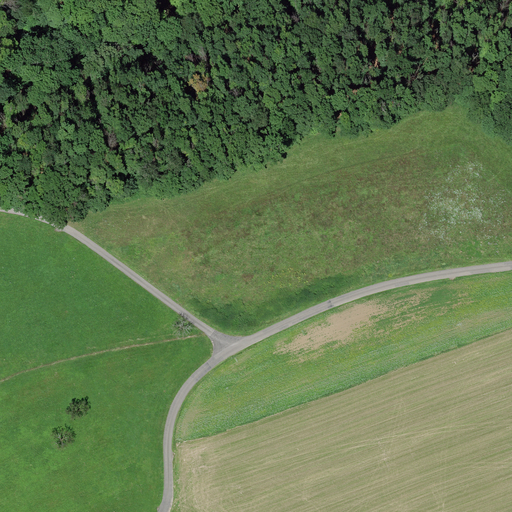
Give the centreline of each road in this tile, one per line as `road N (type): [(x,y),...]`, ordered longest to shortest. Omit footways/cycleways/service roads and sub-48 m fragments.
road 1 (track): [(511,266),(357,295),(229,352),(77,234),(0,208)]
road 2 (track): [(286,0),(168,66),(89,95),(0,110)]
road 3 (track): [(229,352),(186,389),(169,417),(165,511)]
road 4 (track): [(130,0),(0,98)]
